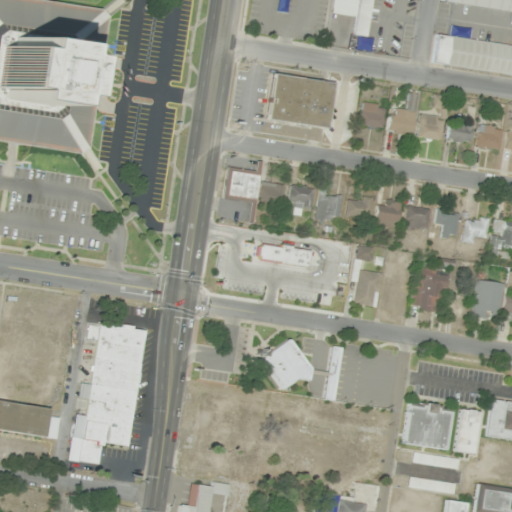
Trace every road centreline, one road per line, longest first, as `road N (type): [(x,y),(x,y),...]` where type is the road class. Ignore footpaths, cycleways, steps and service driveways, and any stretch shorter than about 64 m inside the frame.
road 1 (residential): [(0,269),(511,351)]
road 2 (primary): [(229,0),(156,511)]
road 3 (residential): [(511,185),(209,140)]
road 4 (residential): [(511,88),(223,44)]
road 5 (residential): [(159,495),(0,471)]
